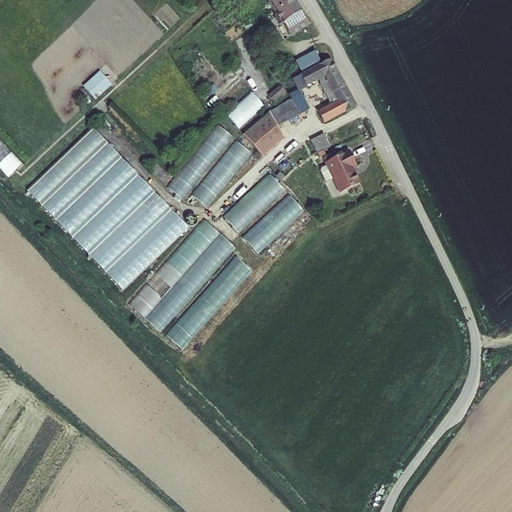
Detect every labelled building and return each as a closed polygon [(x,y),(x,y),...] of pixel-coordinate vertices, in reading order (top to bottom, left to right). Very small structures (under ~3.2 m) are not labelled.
[(303,12),(295,0),(266,0),(276,15),(274,15),(279,23),(280,22),(282,25),(283,24),(292,37),(309,25),(302,13),(303,12)] [(315,51),(295,62),(301,72),(321,62),(315,51)] [(345,113),(357,107),(332,60),(320,66),(319,65),(300,75),(300,76),(307,88),(319,81),(321,85),(320,85),(330,103),(331,105),(328,106),(325,108),(322,110),(317,113),(324,125),(345,114),(345,113)] [(112,85),(100,72),(83,87),(95,101),(112,85)] [(289,96),(292,100),(269,113),(278,129),(309,110),(300,92),(307,88),(300,76),(292,80),(297,91),(289,96)] [(279,87),(268,96),(274,104),(285,95),(279,87)] [(264,106),(251,91),(224,114),(238,129),(264,106)] [(269,113),(243,136),(261,158),(284,140),(278,129),(269,113)] [(172,190),(188,201),(233,135),(217,124),(172,190)] [(28,189),(123,291),(190,229),(95,128),(28,189)] [(324,135),(311,141),(317,154),(323,151),(324,151),(331,148),(324,135)] [(23,164),(0,140),(0,168),(9,178),(23,164)] [(207,207),(254,154),(240,141),(193,194),(207,207)] [(339,195),(361,184),(354,169),(357,167),(349,151),(345,153),(345,154),(336,159),(326,164),(324,164),(326,167),(332,180),(339,195)] [(323,158),(326,164),(336,159),(333,153),(323,158)] [(160,163),(153,167),(161,180),(167,176),(160,163)] [(332,180),(326,167),(321,169),(320,172),(326,183),(332,180)] [(271,173),(224,216),(239,232),(285,189),(271,173)] [(284,178),(280,173),(280,174),(276,177),(280,182),(284,178)] [(291,194),(244,237),(259,253),(305,210),(291,194)] [(205,220),(132,305),(162,332),(236,246),(205,220)] [(237,256),(169,336),(185,350),(253,270),(237,256)]
